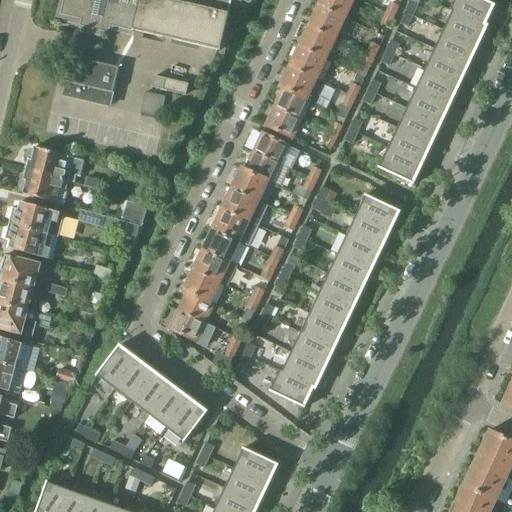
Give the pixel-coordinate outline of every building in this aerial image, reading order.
[(64,0),(61,15),(82,20),(80,27),(88,29),(87,34),(102,37),(103,34),(110,36),(111,31),(134,37),(134,36),(142,38),(143,33),(220,51),(232,0),(64,0)] [(320,0),(318,6),(347,19),(355,0),(320,0)] [(495,6),(481,0),(455,0),(450,11),(452,13),(485,27),(494,7),(495,7),(495,6)] [(400,6),(399,6),(391,2),(386,13),(395,17),(400,6)] [(413,16),(418,6),(410,2),(405,13),(413,16)] [(347,19),(318,6),(308,26),(337,40),(347,19)] [(390,28),(395,17),(386,13),(380,24),(390,28)] [(407,27),(413,16),(405,13),(400,24),(407,27)] [(485,27),(452,13),(443,32),(478,48),(487,28),(485,27)] [(308,26),(298,47),(327,61),(337,40),(308,26)] [(478,48),(443,32),(434,51),(468,67),(478,48)] [(394,56),(399,45),(392,41),(387,52),(394,56)] [(371,43),(366,54),(375,58),(381,47),(371,43)] [(327,61),(298,47),(289,67),(318,81),(327,61)] [(468,67),(434,51),(425,71),(459,87),(468,67)] [(389,66),(394,56),(387,52),(382,63),(389,66)] [(375,58),(366,54),(361,64),(369,68),(370,68),(375,58)] [(67,83),(64,96),(110,107),(119,68),(73,57),(67,83)] [(358,62),(353,72),(359,75),(366,78),(370,68),(369,68),(361,64),(358,62)] [(318,81),(289,67),(279,88),(282,90),(283,89),(308,101),(309,100),(318,81)] [(459,87),(425,71),(416,90),(450,106),(459,87)] [(359,75),(356,81),(363,85),(366,78),(359,75)] [(154,76),(152,88),(186,96),(189,84),(154,76)] [(376,95),(381,84),(374,80),(370,89),(369,91),(376,95)] [(362,89),(359,88),(352,84),(347,95),(357,99),(362,89)] [(283,89),(282,90),(274,108),(302,121),(311,101),(309,100),(308,101),(283,89)] [(450,106),(416,90),(407,110),(441,126),(450,106)] [(371,106),(376,95),(369,91),(364,102),(371,106)] [(141,114),(161,118),(166,97),(145,92),(141,114)] [(351,110),(357,99),(347,95),(342,105),(350,109),(351,110)] [(302,121),(274,108),(265,126),(293,140),(302,121)] [(432,145),(441,126),(407,110),(398,129),(432,145)] [(357,134),(363,123),(355,120),(350,130),(357,134)] [(343,127),(342,126),(334,122),(329,133),(338,137),(343,127)] [(423,165),(432,145),(398,129),(389,149),(423,165)] [(352,145),(357,134),(350,130),(345,141),(352,145)] [(253,152),(281,165),(290,146),(262,133),(253,152)] [(333,148),(338,137),(329,133),(324,144),(333,148)] [(29,162),(26,171),(69,182),(71,173),(65,172),(69,157),(35,148),(34,151),(30,150),(28,153),(27,158),(28,161),(29,162)] [(414,184),(423,165),(389,149),(380,168),(379,168),(378,169),(414,185),(415,184),(414,184)] [(253,152),(245,170),(244,171),(269,182),(269,184),(271,185),(281,165),(253,152)] [(308,178),(317,182),(322,171),(313,167),(308,178)] [(244,171),(245,170),(241,168),(231,190),(260,204),(269,184),(269,182),(244,171)] [(63,205),(69,182),(26,171),(24,180),(23,180),(20,183),(19,188),(20,191),(23,192),(23,195),(57,204),(63,205)] [(80,175),(77,185),(97,190),(99,180),(80,175)] [(317,182),(308,178),(302,188),(312,193),(317,182)] [(330,191),(323,188),(318,199),(325,202),(330,191)] [(231,190),(221,210),(250,224),(260,204),(231,190)] [(390,233),(400,213),(400,214),(401,213),(365,196),(365,197),(356,216),(390,233)] [(320,213),(325,202),(318,199),(313,209),(320,213)] [(9,224),(58,238),(64,214),(20,202),(18,210),(13,209),(9,224)] [(128,202),(123,220),(142,227),(147,208),(128,202)] [(325,202),(320,213),(329,217),(334,206),(325,202)] [(304,210),(303,209),(294,205),(289,216),(299,221),(304,210)] [(81,210),(77,222),(137,238),(140,227),(81,210)] [(221,210),(212,230),(240,244),(248,248),(257,230),(249,226),(250,224),(221,210)] [(294,232),(299,221),(289,216),(284,227),(294,232)] [(381,252),(390,233),(356,216),(347,236),(381,252)] [(58,238),(9,224),(5,240),(10,241),(8,249),(49,260),(49,259),(53,260),(59,238),(58,238)] [(307,241),(312,230),(304,227),(299,238),(307,241)] [(240,244),(212,230),(202,250),(231,264),(240,244)] [(372,272),(381,252),(347,236),(338,255),(372,272)] [(302,252),(307,241),(299,238),(294,249),(302,252)] [(285,251),(284,250),(275,246),(270,257),(279,262),(285,251)] [(202,250),(192,270),(221,284),(231,264),(202,250)] [(0,260),(0,279),(34,288),(40,265),(2,255),(0,260)] [(363,291),(372,272),(338,255),(329,275),(363,291)] [(274,273),(279,262),(270,257),(265,268),(274,273)] [(112,272),(113,271),(97,266),(94,276),(109,281),(115,282),(118,274),(112,272)] [(288,280),(294,269),(286,266),(281,277),(288,280)] [(221,284),(192,270),(183,291),(186,293),(187,292),(212,304),(213,302),(221,284)] [(363,291),(329,275),(319,294),(354,310),(363,291)] [(283,291),(288,280),(281,277),(276,287),(283,291)] [(0,303),(27,311),(34,288),(0,279),(0,303)] [(59,295),(61,287),(48,284),(46,292),(59,295)] [(266,292),(265,291),(256,287),(251,298),(261,303),(266,292)] [(187,292),(186,293),(178,311),(206,324),(215,304),(213,302),(212,304),(187,292)] [(354,310),(319,294),(310,314),(344,330),(354,310)] [(255,314),(261,303),(251,298),(245,309),(255,314)] [(98,315),(100,307),(97,307),(97,306),(83,302),(80,311),(98,315)] [(27,311),(0,303),(0,329),(21,335),(25,321),(27,311)] [(270,319),(275,308),(268,305),(262,316),(270,319)] [(49,329),(52,318),(27,311),(25,321),(33,324),(33,325),(49,329)] [(206,324),(178,311),(169,330),(197,343),(206,324)] [(335,349),(344,330),(310,314),(301,333),(335,349)] [(265,330),(270,319),(262,316),(257,326),(265,330)] [(326,369),(335,349),(301,333),(292,352),(326,369)] [(229,346),(238,350),(243,339),(234,335),(229,346)] [(33,348),(23,345),(0,338),(0,363),(17,368),(26,371),(33,348)] [(251,358),(256,347),(249,344),(244,355),(251,358)] [(115,390),(138,360),(121,347),(121,346),(120,345),(96,377),(97,378),(98,377),(115,390)] [(233,361),(238,350),(229,346),(224,356),(233,361)] [(326,369),(292,352),(283,372),(315,387),(317,388),(326,369)] [(246,369),(251,358),(244,355),(239,365),(246,369)] [(132,403),(155,373),(138,360),(115,390),(132,403)] [(17,368),(0,363),(0,389),(10,392),(17,368)] [(72,384),(75,374),(59,370),(56,379),(57,380),(71,384),(72,384)] [(315,387),(283,372),(280,371),(280,372),(271,391),(270,391),(269,392),(305,409),(306,408),(305,407),(315,387)] [(149,416),(172,386),(155,373),(132,403),(149,416)] [(68,393),(71,384),(57,380),(55,388),(68,393)] [(511,383),(502,405),(511,409),(511,383)] [(167,429),(189,399),(172,386),(149,416),(167,429)] [(0,415),(14,419),(18,406),(2,402),(3,399),(0,397),(0,415)] [(184,443),(208,412),(207,411),(207,412),(189,399),(167,429),(184,442),(183,443),(184,443)] [(61,413),(64,404),(52,401),(50,409),(61,413)] [(0,440),(8,443),(12,429),(0,425),(0,440)] [(86,437),(90,430),(79,425),(75,432),(86,437)] [(97,443),(101,436),(90,430),(86,437),(97,443)] [(463,486),(497,502),(511,468),(511,441),(489,431),(463,486)] [(82,452),(86,445),(75,440),(71,447),(82,452)] [(121,454),(124,447),(114,442),(110,449),(121,454)] [(207,444),(202,454),(209,458),(214,447),(207,444)] [(132,460),(135,452),(124,447),(121,454),(132,460)] [(0,469),(1,470),(4,459),(18,463),(21,454),(0,448),(0,469)] [(102,462),(105,455),(94,449),(91,457),(102,462)] [(268,486),(278,466),(278,467),(279,466),(243,449),(243,450),(234,470),(268,486)] [(204,468),(209,458),(202,454),(197,465),(204,468)] [(112,467),(116,460),(105,455),(102,462),(112,467)] [(144,457),(140,464),(151,469),(155,462),(144,457)] [(141,481),(144,474),(133,469),(130,476),(141,481)] [(259,505),(268,486),(234,470),(225,489),(259,505)] [(155,479),(144,474),(141,481),(152,486),(155,479)] [(14,481),(10,494),(19,496),(22,483),(14,481)] [(60,511),(69,490),(48,483),(49,482),(48,482),(36,511),(60,511)] [(191,497),(196,486),(189,482),(183,493),(191,497)] [(491,511),(497,502),(463,486),(450,511),(491,511)] [(223,511),(256,511),(259,505),(225,489),(216,509),(223,511)] [(83,511),(89,498),(69,490),(60,511),(83,511)] [(185,508),(191,497),(183,493),(178,504),(185,508)] [(106,511),(109,505),(89,498),(83,511),(106,511)]
